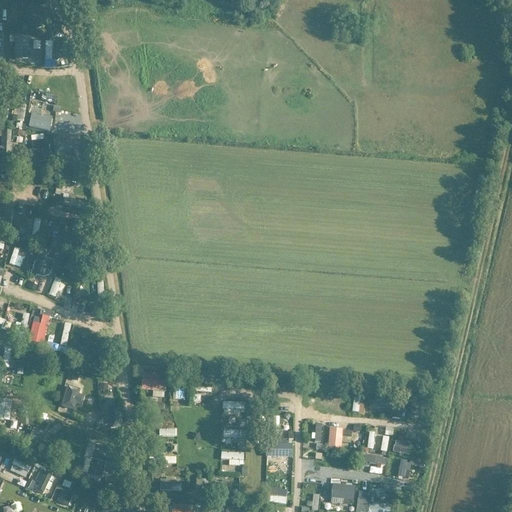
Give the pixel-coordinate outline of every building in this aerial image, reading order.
[(36,75),(32,92),(59,99),(58,110),(81,115),(75,80),(36,75)] [(2,149),(0,149),(0,153),(2,154),(2,160),(10,160),(10,154),(12,154),(12,149),(11,149),(11,140),(12,140),(12,132),(2,132),(2,149)] [(44,141),(32,142),(33,151),(38,151),(39,163),(45,162),(45,161),(51,160),(48,144),(45,145),(44,141)] [(1,210),(0,226),(0,231),(11,232),(13,210),(1,210)] [(28,226),(25,241),(37,244),(42,220),(36,218),(34,228),(28,226)] [(37,257),(31,277),(36,278),(36,276),(43,278),(50,276),(51,273),(52,273),(55,263),(37,257)] [(105,362),(106,344),(100,344),(100,345),(94,344),(93,356),(99,357),(99,361),(105,362)] [(164,390),(166,374),(143,372),(142,379),(156,380),(155,390),(164,390)] [(62,406),(62,407),(74,411),(75,410),(80,390),(68,387),(62,406)] [(380,401),(380,408),(392,408),(391,419),(400,419),(401,402),(380,401)] [(120,407),(107,409),(110,430),(124,428),(120,407)] [(352,507),(355,489),(333,486),(331,504),(352,507)] [(66,489),(62,502),(80,508),(84,494),(66,489)] [(324,511),(325,494),(312,494),(312,511),(324,511)] [(363,498),(361,511),(371,511),(373,499),(363,498)] [(180,508),(178,499),(171,500),(173,509),(180,508)] [(26,502),(16,504),(17,511),(26,511),(28,511),(26,502)]
